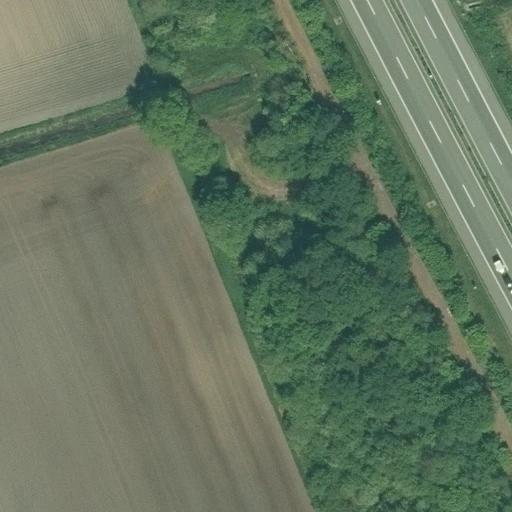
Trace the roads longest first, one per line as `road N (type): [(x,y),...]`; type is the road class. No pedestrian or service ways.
road 1 (motorway): [(365,0),(511,274)]
road 2 (motorway): [(511,184),(417,0)]
